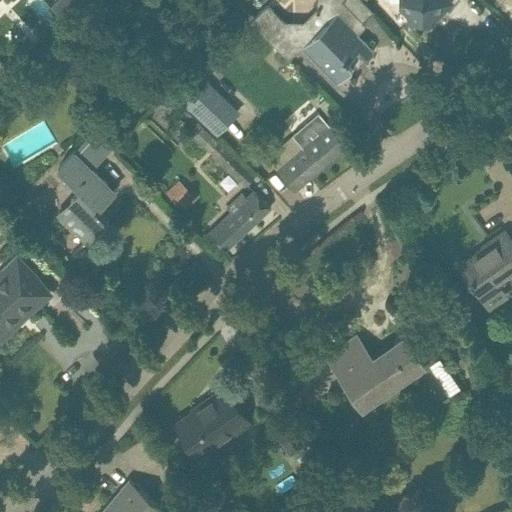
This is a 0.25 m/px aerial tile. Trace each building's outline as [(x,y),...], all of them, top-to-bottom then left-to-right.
[(62,14),(65,11),(54,0),(53,0),(51,2),(62,14)] [(320,66),(321,64),(335,78),(336,78),(336,79),(337,79),(338,79),(339,79),(340,79),(340,78),(341,78),(351,68),(351,67),(352,67),(352,66),(352,65),(352,64),(351,64),(351,63),(347,59),(357,49),(366,58),(372,52),(373,52),(373,51),(373,50),(373,49),(373,48),(373,47),(365,40),(363,42),(356,34),(364,27),(364,26),(365,26),(365,25),(365,24),(365,23),(365,22),(364,21),(372,13),(358,0),(330,0),(323,21),(310,35),(303,36),(299,33),(293,39),(300,46),(320,66)] [(399,0),(399,9),(408,18),(408,24),(435,24),(435,18),(451,1),(449,0),(399,0)] [(251,20),(277,47),(293,30),(283,20),(266,4),(251,20)] [(201,72),(179,95),(217,132),(239,109),(201,72)] [(330,126),(318,112),(292,135),(303,148),(279,168),(282,172),(295,188),(346,145),(333,130),(330,126)] [(94,130),(58,167),(81,190),(59,212),(74,226),(88,240),(108,218),(97,207),(115,189),(92,166),(111,146),(94,130)] [(217,141),(209,150),(212,153),(211,155),(220,162),(220,163),(243,186),(255,173),(231,150),(220,139),(217,141)] [(184,184),(179,179),(166,192),(170,197),(184,184)] [(242,192),(227,206),(231,211),(208,232),(224,250),(271,207),(254,189),(247,196),(242,192)] [(511,239),(505,230),(492,239),(493,241),(460,264),(480,292),(511,269),(511,239)] [(0,337),(37,301),(49,289),(34,273),(16,255),(0,271),(0,337)] [(372,356),(357,334),(327,355),(338,371),(363,408),(427,362),(418,349),(407,332),(372,356)] [(225,385),(203,401),(204,403),(176,423),(198,454),(199,453),(215,476),(231,465),(215,442),(248,418),(236,402),(225,385)] [(291,451),(306,439),(286,411),(270,422),(291,451)] [(149,495),(145,491),(130,478),(100,511),(167,511),(148,495),(149,495)]
